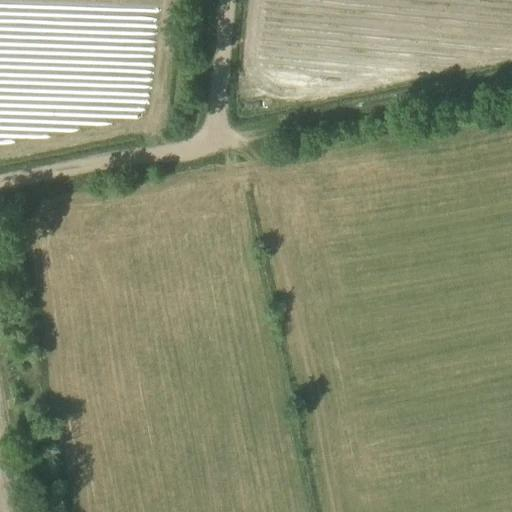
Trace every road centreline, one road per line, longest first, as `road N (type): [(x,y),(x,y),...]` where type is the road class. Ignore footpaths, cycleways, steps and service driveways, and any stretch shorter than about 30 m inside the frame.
road 1 (track): [(511,84),(215,143)]
road 2 (track): [(0,187),(215,143)]
road 3 (track): [(215,143),(226,0)]
